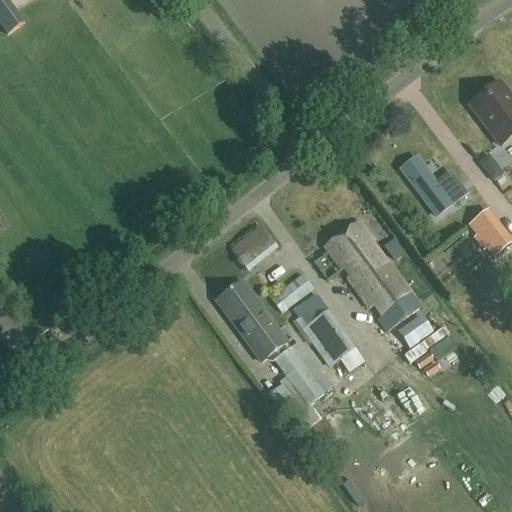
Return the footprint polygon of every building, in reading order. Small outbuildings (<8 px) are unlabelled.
[(511,102),(498,84),(469,108),(504,149),(511,141),(511,102)] [(489,157),(480,164),(493,182),(503,174),(489,157)] [(453,204),(466,194),(451,174),(438,184),(419,158),(402,171),(437,217),(453,204)] [(476,238),(494,224),(486,214),(469,228),(476,238)] [(419,310),(371,246),(373,245),(358,225),(324,250),(369,310),(374,306),(382,318),(377,322),(386,334),(419,310)] [(245,271),(273,248),(258,230),(230,253),(245,271)] [(303,278),(271,302),(281,315),(282,316),(314,293),(303,278)] [(261,364),(285,346),(242,287),(219,304),(239,330),(236,331),(261,364)] [(299,321),(294,325),(310,348),(312,346),(330,371),(341,363),(350,377),(365,366),(317,297),(294,313),(299,321)] [(409,349),(431,334),(420,319),(399,334),(409,349)] [(457,353),(449,342),(430,356),(437,367),(457,353)] [(329,388),(297,344),(290,349),(288,347),(271,360),(288,383),(270,397),(288,421),(324,395),(323,394),(329,388)] [(411,387),(394,392),(400,414),(417,409),(411,387)]
